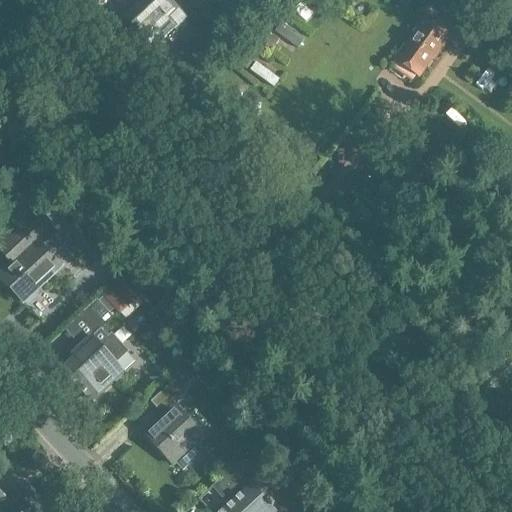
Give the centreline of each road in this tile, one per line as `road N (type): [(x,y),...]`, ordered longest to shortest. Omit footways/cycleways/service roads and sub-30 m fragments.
road 1 (unclassified): [(491,511),(24,19)]
road 2 (residential): [(126,511),(0,370)]
